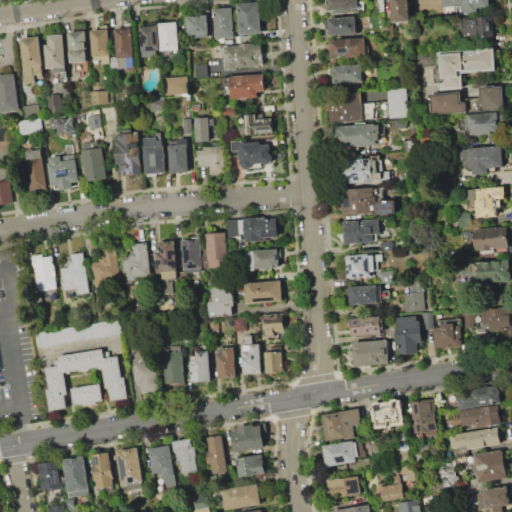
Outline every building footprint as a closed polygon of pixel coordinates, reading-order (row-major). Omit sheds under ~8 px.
[(357,0),(359,10),(326,12),(325,0),(357,0)] [(381,0),(382,11),(375,11),(374,0),(381,0)] [(407,0),(408,21),(391,22),(389,0),(407,0)] [(452,11),(452,6),(442,6),(441,0),(489,0),(490,9),(452,11)] [(236,3),(259,1),(261,32),(238,33),(236,3)] [(215,38),(213,8),(231,6),(234,36),(215,38)] [(186,37),(185,15),(207,14),(208,36),(186,37)] [(325,34),(324,17),(355,16),(356,33),(325,34)] [(461,39),(460,18),(493,16),(495,37),(461,39)] [(160,50),(159,22),(176,21),(178,49),(160,50)] [(141,56),(139,24),(157,23),(159,55),(141,56)] [(113,27),(132,26),(135,69),(116,71),(113,27)] [(90,30),(108,29),(111,63),(93,64),(90,30)] [(85,30),(88,67),(71,69),(67,32),(85,30)] [(66,72),(47,73),(44,34),(63,33),(66,72)] [(25,84),(20,37),(39,35),(43,82),(25,84)] [(328,39),(365,36),(366,56),(330,59),(328,39)] [(224,45),(262,42),(264,67),(225,69),(224,45)] [(430,115),(429,93),(439,92),(436,51),(493,47),(495,70),(462,73),(463,89),(464,89),(466,112),(430,115)] [(432,64),(418,64),(417,54),(432,53),(432,64)] [(205,63),(205,76),(193,77),(193,64),(205,63)] [(362,83),(331,83),(331,65),(362,65),(362,83)] [(18,110),(0,112),(0,74),(14,72),(18,110)] [(257,97),(231,99),(230,76),(264,73),(265,89),(256,90),(257,97)] [(165,77),(187,75),(188,93),(166,95),(165,77)] [(478,110),(476,86),(502,84),(504,108),(478,110)] [(387,88),(406,87),(407,116),(389,118),(387,88)] [(91,105),(89,90),(106,89),(107,103),(91,105)] [(329,122),(328,103),(339,102),(338,92),(360,91),(363,120),(329,122)] [(58,93),(59,111),(46,113),(45,94),(58,93)] [(148,98),(162,97),(163,109),(149,110),(148,98)] [(221,107),(221,103),(230,102),(230,106),(233,106),(233,114),(220,114),(220,107),(221,107)] [(37,103),(39,113),(23,116),(21,106),(37,103)] [(500,132),(465,135),(464,114),(498,111),(500,132)] [(98,114),(100,126),(88,128),(86,116),(98,114)] [(273,133),(238,134),(238,115),(272,114),(273,133)] [(71,116),(74,130),(56,133),(54,119),(71,116)] [(39,117),(41,131),(20,133),(18,119),(39,117)] [(194,140),(192,118),(208,117),(209,139),(194,140)] [(189,118),(190,131),(183,132),(182,118),(189,118)] [(404,118),(404,127),(393,128),(392,119),(404,118)] [(380,144),(337,147),(336,125),(378,123),(380,144)] [(117,176),(114,132),(138,130),(141,174),(117,176)] [(142,135),(162,133),(165,173),(145,174),(142,135)] [(170,173),(167,139),(186,137),(189,171),(170,173)] [(269,139),(271,165),(240,166),(240,158),(232,159),(231,141),(269,139)] [(411,139),(412,150),(402,151),(401,140),(411,139)] [(208,166),(198,166),(196,147),(224,145),(226,174),(209,175),(208,166)] [(464,173),(463,147),(501,145),(502,171),(464,173)] [(86,181),(81,149),(102,146),(106,178),(86,181)] [(49,156),(76,152),(80,186),(53,190),(49,156)] [(26,158),(43,156),(47,187),(29,189),(26,158)] [(342,160),(380,158),(381,169),(390,168),(390,180),(343,183),(342,160)] [(0,181),(11,180),(13,203),(0,203),(0,181)] [(500,207),(496,207),(497,215),(476,217),(474,188),(504,186),(505,198),(500,198),(500,207)] [(395,214),(343,216),(342,189),(383,187),(383,198),(395,198),(395,214)] [(229,235),(228,221),(277,217),(279,237),(267,238),(267,240),(246,242),(245,234),(229,235)] [(342,221),(378,218),(379,233),(375,233),(376,241),(344,244),(342,221)] [(507,226),(508,246),(474,248),(473,228),(507,226)] [(206,233),(208,250),(204,251),(205,269),(228,267),(226,232),(206,233)] [(182,240),(201,239),(203,271),(184,273),(182,240)] [(390,240),(391,249),(378,250),(378,241),(390,240)] [(130,243),(147,241),(150,278),(124,280),(122,254),(131,254),(130,243)] [(158,272),(156,252),(159,252),(158,242),(175,241),(178,279),(163,280),(162,272),(158,272)] [(92,262),(100,261),(98,249),(115,247),(120,281),(95,284),(92,262)] [(246,252),(277,250),(278,268),(247,270),(246,252)] [(72,266),(70,253),(83,251),(89,291),(77,293),(76,287),(63,289),(60,268),(72,266)] [(52,255),(57,287),(36,290),(31,254),(42,253),(43,256),(52,255)] [(376,276),(347,277),(345,254),(375,253),(376,276)] [(508,259),(509,279),(474,281),(473,261),(508,259)] [(241,271),(231,272),(230,264),(241,264),(241,271)] [(390,270),(391,281),(377,282),(377,271),(390,270)] [(247,303),(246,283),(281,281),(283,301),(247,303)] [(383,302),(349,304),(347,286),(381,284),(383,302)] [(210,314),(209,301),(214,301),(213,286),(232,285),(233,313),(210,314)] [(402,292),(422,291),(423,310),(404,311),(402,292)] [(511,307),(511,328),(483,330),(482,308),(511,307)] [(266,337),(264,314),(284,313),(285,331),(275,331),(275,337),(266,337)] [(396,317),(420,315),(422,353),(398,354),(396,317)] [(382,334),(347,336),(346,318),(381,316),(382,334)] [(247,330),(236,331),(235,318),(246,317),(247,330)] [(120,333),(37,347),(34,332),(118,318),(120,333)] [(462,323),(462,346),(434,347),(433,324),(462,323)] [(243,374),(242,335),(251,335),(251,341),(260,341),(261,373),(243,374)] [(390,362),(353,365),(351,341),(388,338),(390,362)] [(236,378),(218,379),(216,348),(234,347),(236,378)] [(128,397),(110,400),(108,386),(104,387),(101,366),(64,372),(67,394),(64,394),(66,407),(49,410),(46,389),(48,389),(45,367),(59,364),(58,355),(102,348),(103,357),(117,355),(120,377),(124,376),(128,397)] [(164,349),(183,349),(185,381),(165,382),(164,349)] [(209,349),(211,380),(191,381),(189,350),(209,349)] [(265,373),(264,351),(281,350),(282,372),(265,373)] [(139,393),(134,363),(156,360),(160,390),(139,393)] [(73,404),(71,387),(100,383),(102,400),(73,404)] [(456,389),(497,383),(500,402),(459,408),(456,389)] [(370,403),(400,398),(404,424),(374,428),(370,403)] [(416,435),(411,401),(434,398),(438,432),(416,435)] [(460,410),(500,404),(503,423),(462,429),(460,410)] [(353,427),(355,436),(326,441),(322,414),(358,408),(361,426),(353,427)] [(261,422),(264,446),(234,451),(231,427),(261,422)] [(453,451),(450,434),(498,426),(501,443),(453,451)] [(203,437),(221,434),(228,471),(210,474),(203,437)] [(198,470),(179,474),(173,441),(192,437),(198,470)] [(358,460),(325,466),(322,445),(354,439),(358,460)] [(153,476),(149,447),(170,444),(176,487),(166,488),(164,475),(153,476)] [(121,491),(115,450),(138,446),(144,487),(121,491)] [(502,449),(506,476),(475,481),(470,454),(502,449)] [(116,487),(96,490),(91,454),(111,451),(116,487)] [(235,457),(261,453),(264,472),(238,476),(235,457)] [(62,459),(84,455),(90,494),(68,497),(62,459)] [(43,491),(38,463),(58,459),(63,487),(43,491)] [(455,464),(456,484),(442,485),(441,466),(455,464)] [(360,494),(329,498),(326,479),(358,475),(360,494)] [(380,502),(378,485),(401,481),(404,498),(380,502)] [(226,509),(223,489),(259,483),(262,504),(226,509)] [(480,509),(477,489),(506,484),(509,505),(480,509)] [(192,511),(208,511),(208,500),(192,501),(192,511)] [(419,500),(421,511),(399,511),(398,503),(419,500)]
